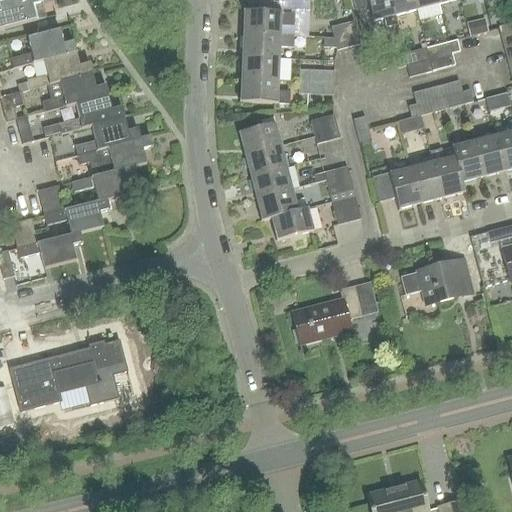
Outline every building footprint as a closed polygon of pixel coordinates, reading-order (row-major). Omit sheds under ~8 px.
[(0,30),(36,21),(33,7),(43,4),(41,0),(15,0),(8,2),(0,3),(0,30)] [(363,0),(350,0),(354,12),(366,9),(363,0)] [(397,25),(395,19),(389,0),(366,0),(373,25),(383,22),(385,28),(397,25)] [(389,0),(395,19),(417,13),(413,0),(389,0)] [(413,0),(417,13),(439,7),(436,0),(413,0)] [(264,4),(264,14),(281,15),(281,4),(264,4)] [(307,16),(281,15),(264,14),(242,13),(242,36),(280,37),(302,38),(306,39),(307,16)] [(354,23),(343,26),(349,49),(360,46),(354,23)] [(472,23),(466,25),(467,28),(470,38),(476,36),(472,23)] [(511,36),(511,24),(497,28),(498,31),(500,40),(511,36)] [(343,26),(331,29),(334,40),(336,50),(337,52),(349,49),(343,26)] [(44,62),(76,54),(74,43),(63,46),(60,32),(27,40),(31,54),(10,59),(13,70),(44,62)] [(302,38),(280,37),(242,36),(241,59),(279,60),(280,48),(302,48),(302,38)] [(511,36),(500,40),(504,52),(511,49),(511,36)] [(323,49),(336,50),(334,40),(323,39),(323,49)] [(457,42),(434,48),(437,60),(452,56),(460,54),(457,42)] [(434,48),(426,50),(433,74),(455,68),(452,56),(437,60),(434,48)] [(421,63),(405,68),(409,80),(433,74),(426,50),(419,52),(421,63)] [(419,52),(395,59),(398,70),(421,63),(419,52)] [(60,84),(92,75),(89,65),(80,67),(76,54),(44,62),(47,76),(26,81),(27,84),(19,86),(22,94),(47,87),(60,84)] [(279,82),(279,60),(241,59),(241,81),(279,82)] [(309,84),(310,72),(299,72),(299,83),(309,84)] [(334,73),(310,72),(309,84),(333,85),(334,73)] [(45,114),(108,97),(105,87),(95,90),(92,75),(60,84),(47,87),(51,101),(42,103),(45,114)] [(279,92),(279,82),(241,81),(240,104),(289,105),(290,93),(279,92)] [(309,96),(309,84),(299,83),(298,96),(309,96)] [(437,88),(442,111),(449,109),(447,98),(461,94),(459,83),(437,88)] [(333,85),(309,84),(309,96),(333,97),(333,85)] [(442,111),(437,88),(413,94),(416,106),(431,102),(434,113),(442,111)] [(447,98),(449,109),(473,103),(470,92),(461,94),(447,98)] [(24,105),(22,94),(2,99),(8,122),(15,121),(19,119),(16,107),(24,105)] [(121,109),(112,111),(108,97),(76,106),(80,119),(58,125),(59,127),(44,131),(46,140),(92,128),(124,120),(121,109)] [(496,111),(492,98),(487,99),(490,112),(496,111)] [(410,119),(434,113),(431,102),(416,106),(408,108),(410,119)] [(334,117),(322,120),(328,143),(341,140),(334,117)] [(19,119),(15,121),(17,129),(28,126),(26,118),(21,119),(19,119)] [(244,157),(281,148),(274,118),(262,121),(264,129),(239,135),(244,157)] [(365,118),(353,122),(359,145),(371,142),(365,118)] [(138,130),(128,133),(124,120),(92,128),(95,141),(74,147),(77,158),(87,155),(140,140),(138,130)] [(322,120),(311,123),(317,146),(328,143),(322,120)] [(506,174),(511,172),(511,132),(496,137),(506,174)] [(484,180),(506,174),(496,137),(475,143),(484,180)] [(142,151),(153,148),(150,138),(140,140),(87,155),(77,158),(79,166),(89,164),(93,178),(113,173),(134,168),(134,169),(146,166),(142,151)] [(464,185),(484,180),(475,143),(453,148),(455,158),(456,158),(463,185),(464,185)] [(250,179),(287,170),(281,148),(244,157),(250,179)] [(431,153),(433,163),(444,161),(441,150),(431,153)] [(466,195),(464,185),(463,185),(456,158),(455,158),(444,161),(433,163),(443,201),(466,195)] [(421,206),(443,201),(433,163),(412,169),(421,206)] [(137,179),(134,169),(134,168),(113,173),(93,178),(70,184),(73,194),(94,189),(98,202),(107,200),(107,201),(130,196),(127,182),(137,179)] [(348,169),(336,172),(342,195),(353,192),(348,169)] [(400,212),(421,206),(412,169),(373,179),(380,204),(396,199),(400,212)] [(256,200),(293,191),(287,170),(250,179),(256,200)] [(336,172),(325,176),(327,182),(330,198),(342,195),(336,172)] [(327,182),(325,176),(314,178),(315,185),(327,182)] [(58,187),(43,191),(49,215),(64,211),(58,187)] [(298,213),(298,212),(293,191),(256,200),(262,224),(270,221),(271,220),(298,213)] [(355,197),(332,203),(338,227),(361,222),(355,197)] [(110,212),(107,201),(107,200),(98,202),(64,211),(49,215),(43,216),(46,228),(67,222),(71,235),(71,236),(80,234),(80,235),(103,229),(99,214),(110,212)] [(276,243),(314,233),(307,209),(298,212),(298,213),(271,220),(270,221),(276,243)] [(31,220),(10,226),(16,249),(38,244),(31,220)] [(475,252),(511,242),(511,227),(471,238),(475,252)] [(83,244),(80,235),(80,234),(71,236),(71,235),(16,249),(19,261),(40,256),(44,270),(76,261),(72,247),(83,244)] [(511,248),(503,251),(511,284),(511,248)] [(1,258),(7,280),(17,278),(11,255),(1,258)] [(403,278),(400,279),(404,297),(419,293),(424,311),(474,298),(465,261),(402,277),(403,278)] [(378,263),(374,274),(387,278),(391,268),(378,263)] [(343,301),(292,314),(300,347),(351,334),(348,321),(363,318),(355,288),(340,292),(343,301)] [(90,408),(119,400),(113,377),(127,373),(119,342),(105,345),(105,342),(88,347),(89,350),(9,371),(21,415),(62,404),(60,395),(85,389),(90,408)] [(0,429),(15,426),(5,389),(0,390),(0,429)] [(440,511),(463,511),(455,480),(434,486),(440,511)] [(428,511),(421,483),(367,497),(371,511),(428,511)]
